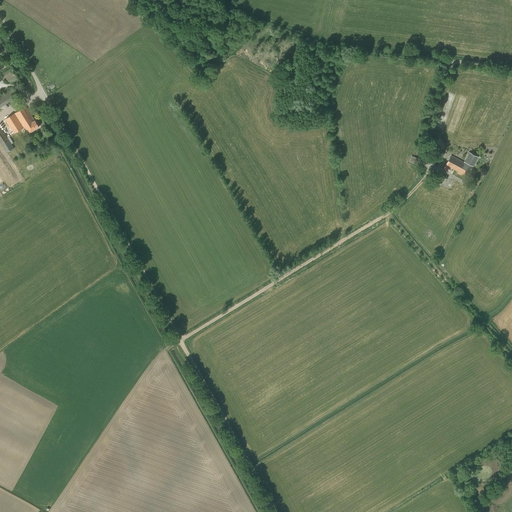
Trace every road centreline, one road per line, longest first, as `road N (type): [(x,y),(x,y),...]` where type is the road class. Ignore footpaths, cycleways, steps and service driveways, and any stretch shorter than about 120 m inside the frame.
road 1 (track): [(180,339),(388,213),(427,171)]
road 2 (track): [(180,339),(63,128)]
road 3 (track): [(275,511),(180,339)]
road 4 (unclassified): [(427,171),(423,138),(449,64),(511,66)]
road 5 (unclassified): [(63,128),(0,15)]
